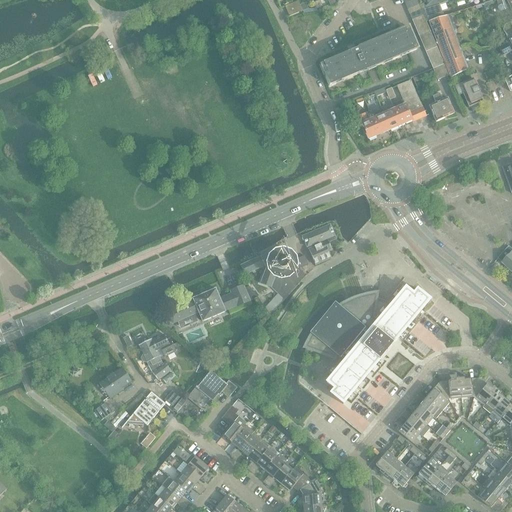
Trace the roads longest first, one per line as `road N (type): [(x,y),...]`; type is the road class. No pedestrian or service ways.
road 1 (secondary): [(62,308),(343,188)]
road 2 (residential): [(366,511),(360,449),(431,361),(479,354),(511,382)]
road 3 (residential): [(343,188),(330,119),(303,61),(349,0)]
road 4 (secondary): [(390,197),(418,242),(511,318)]
road 5 (secondary): [(511,303),(428,233),(402,194)]
road 6 (residential): [(483,511),(459,492),(444,510),(424,510),(383,490)]
